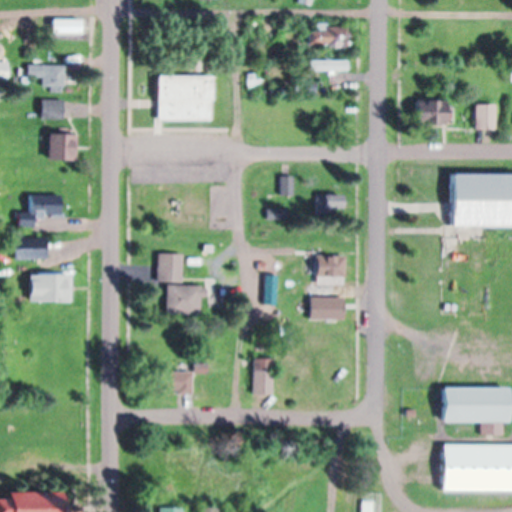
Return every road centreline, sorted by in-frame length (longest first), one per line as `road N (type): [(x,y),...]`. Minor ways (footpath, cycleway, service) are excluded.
road 1 (residential): [(112,511),(117,0)]
road 2 (residential): [(378,419),(381,0)]
road 3 (residential): [(378,419),(112,421)]
road 4 (residential): [(378,154),(115,157)]
road 5 (residential): [(378,154),(511,152)]
